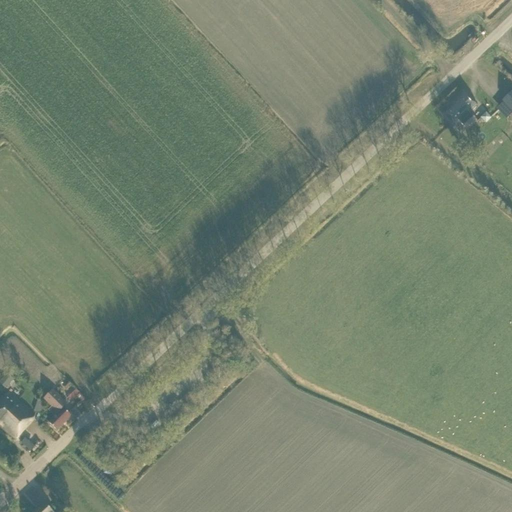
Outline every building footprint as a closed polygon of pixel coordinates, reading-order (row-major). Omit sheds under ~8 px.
[(444,115),(453,124),(457,120),(466,129),(476,119),(469,113),(477,105),(464,92),(451,104),(453,106),(444,115)] [(486,113),(480,118),(486,123),(491,118),(486,113)] [(14,380),(7,374),(1,380),(8,386),(14,380)] [(57,431),(71,416),(63,408),(67,404),(53,390),(43,399),(52,407),(48,410),(54,416),(48,422),(57,431)] [(0,426),(15,440),(35,417),(17,402),(15,404),(6,396),(0,402),(0,426)] [(53,511),(44,502),(35,511),(53,511)]
